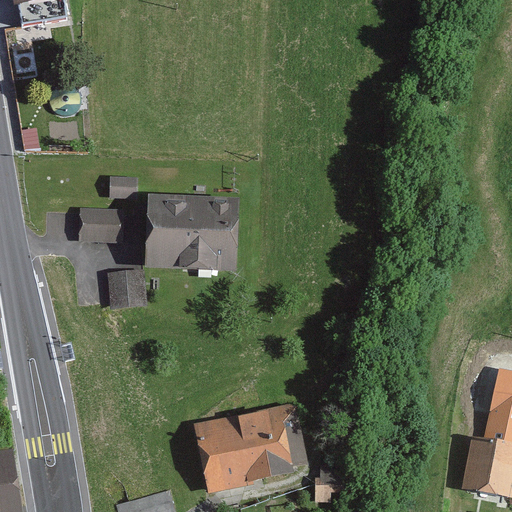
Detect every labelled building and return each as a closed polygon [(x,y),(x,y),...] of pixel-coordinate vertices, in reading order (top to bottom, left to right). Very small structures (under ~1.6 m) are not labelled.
[(11,0),(13,13),(15,26),(70,18),(68,4),(67,0),(11,0)] [(148,201),(148,269),(249,269),(249,201),(148,201)] [(78,228),(117,230),(118,217),(78,215),(78,228)] [(135,304),(136,282),(112,281),(111,303),(135,304)] [(511,371),(501,369),(486,438),(511,442),(511,371)] [(293,416),(194,430),(204,494),(303,480),(293,416)] [(511,442),(486,438),(473,435),(462,488),(511,497),(511,442)] [(0,511),(20,511),(16,462),(0,462),(0,511)] [(343,475),(315,475),(316,496),(344,496),(343,475)] [(120,511),(174,511),(171,494),(119,502),(120,511)]
